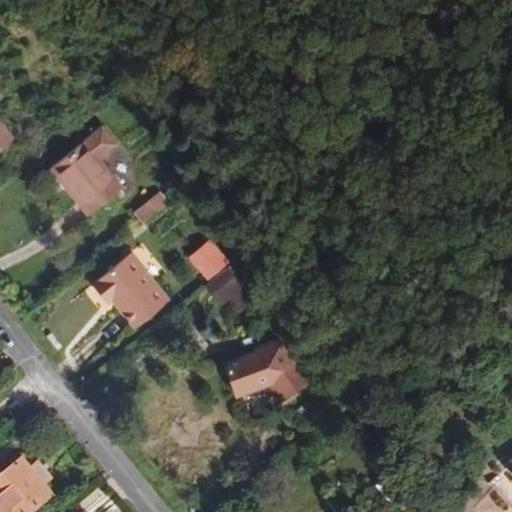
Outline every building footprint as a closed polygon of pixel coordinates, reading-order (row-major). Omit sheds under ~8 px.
[(17,0),(25,9),(34,0),(17,0)] [(0,121),(0,149),(14,138),(0,121)] [(85,140),(50,168),(88,215),(122,187),(85,140)] [(168,203),(180,194),(174,186),(162,195),(168,203)] [(137,214),(145,223),(168,203),(162,195),(161,194),(137,214)] [(226,262),(209,241),(190,257),(207,278),(226,262)] [(169,298),(131,252),(91,284),(107,303),(112,299),(134,327),(169,298)] [(228,267),(206,284),(220,302),(228,296),(242,285),(228,267)] [(242,285),(228,296),(239,309),(253,298),(242,285)] [(292,361),(299,357),(285,335),(278,339),(292,361)] [(314,380),(299,357),(292,361),(278,339),(260,350),(225,362),(236,395),(267,384),(279,402),(314,380)] [(326,376),(312,385),(322,401),(313,407),(308,401),(293,411),(307,430),(343,402),(326,376)] [(511,456),(486,484),(511,507),(511,456)] [(51,495),(44,486),(29,468),(21,459),(4,473),(34,509),(51,495)] [(29,468),(44,486),(53,478),(38,460),(29,468)] [(0,511),(30,511),(34,509),(4,473),(0,476),(0,511)] [(388,502),(397,496),(385,480),(376,486),(388,502)]
